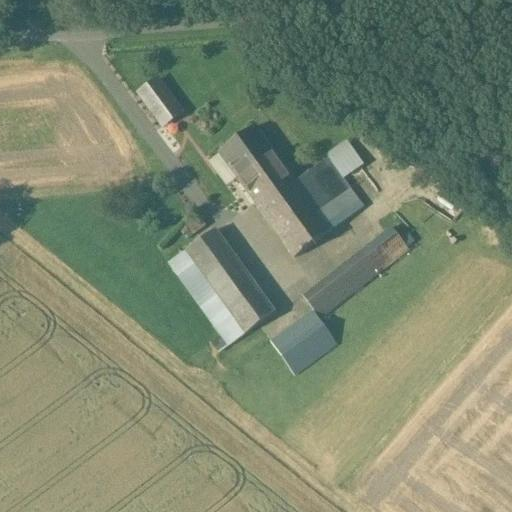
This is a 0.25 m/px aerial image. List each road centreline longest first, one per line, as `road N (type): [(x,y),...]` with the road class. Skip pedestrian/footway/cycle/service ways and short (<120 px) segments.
road 1 (track): [(0,225),(353,511)]
road 2 (residential): [(0,39),(238,21),(355,0)]
